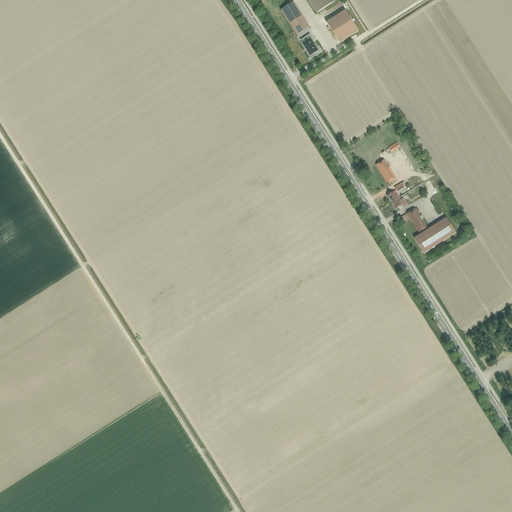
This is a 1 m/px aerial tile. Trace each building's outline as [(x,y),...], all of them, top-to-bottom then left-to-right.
[(290,0),(280,6),(294,33),(308,25),(293,0),(290,0)] [(308,0),(317,13),(335,2),(333,0),(308,0)] [(359,32),(352,20),(345,10),(326,23),(340,44),(359,32)] [(310,38),(302,44),(310,56),(311,55),(312,57),(315,55),(314,53),(318,51),(316,47),(317,47),(315,43),(314,44),(310,38)] [(391,153),(400,147),(397,142),(388,148),(391,153)] [(387,184),(396,178),(384,160),(376,165),(387,184)] [(397,192),(404,188),(404,187),(406,185),(403,182),(401,183),(394,187),(397,192)] [(399,198),(398,195),(395,191),(387,196),(391,203),(399,198)] [(402,201),(401,200),(399,198),(391,203),(395,210),(402,205),(403,207),(407,205),(403,200),(402,201)] [(419,233),(427,227),(415,209),(407,214),(419,233)] [(446,218),(414,238),(424,253),(456,233),(446,218)]
